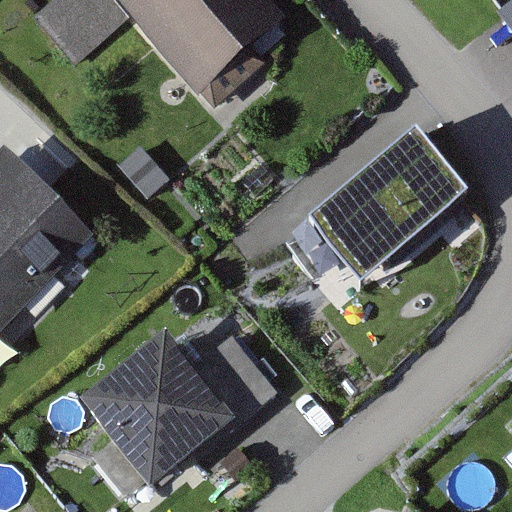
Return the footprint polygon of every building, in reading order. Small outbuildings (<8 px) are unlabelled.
[(127,27),(111,9),(102,0),(62,0),(36,23),(78,70),(127,27)] [(290,22),(269,0),(121,0),(111,9),(127,27),(211,120),(264,73),(250,58),(290,22)] [(511,11),(500,21),(511,35),(511,11)] [(467,203),(416,143),(310,234),(362,293),(467,203)] [(143,154),(120,174),(147,208),(171,188),(143,154)] [(0,335),(90,240),(5,160),(0,165),(0,335)] [(233,345),(191,379),(233,429),(275,395),(233,345)] [(191,379),(166,349),(83,417),(112,451),(145,490),(151,498),(233,429),(191,379)] [(145,490),(112,451),(95,466),(128,504),(145,490)]
